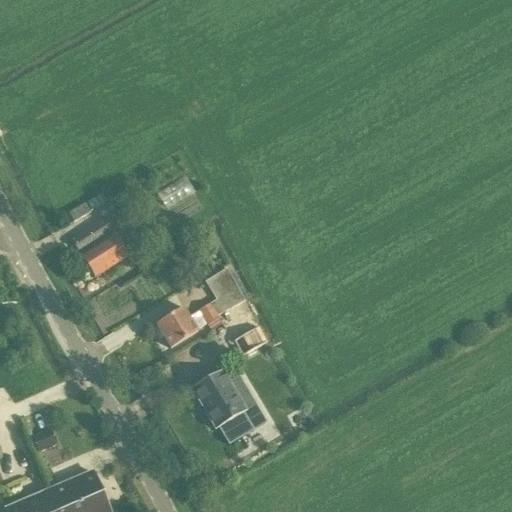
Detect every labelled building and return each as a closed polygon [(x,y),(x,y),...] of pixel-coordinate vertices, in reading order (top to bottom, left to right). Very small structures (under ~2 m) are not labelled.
[(166,207),(196,193),(188,177),(159,191),(166,207)] [(84,204),(69,214),(74,223),(90,214),(84,204)] [(69,243),(94,281),(127,260),(102,221),(69,243)] [(187,320),(195,332),(219,317),(244,302),(226,270),(204,283),(215,301),(198,312),(198,313),(187,320)] [(211,323),(218,335),(240,322),(245,330),(257,323),(245,303),(211,323)] [(155,328),(167,349),(195,332),(187,320),(182,311),(155,328)] [(222,371),(190,390),(214,432),(218,429),(228,447),(253,432),(243,415),(246,412),(239,400),(245,396),(236,380),(230,384),(222,371)] [(54,446),(48,432),(31,439),(38,453),(54,446)] [(106,511),(90,474),(4,511),(106,511)]
